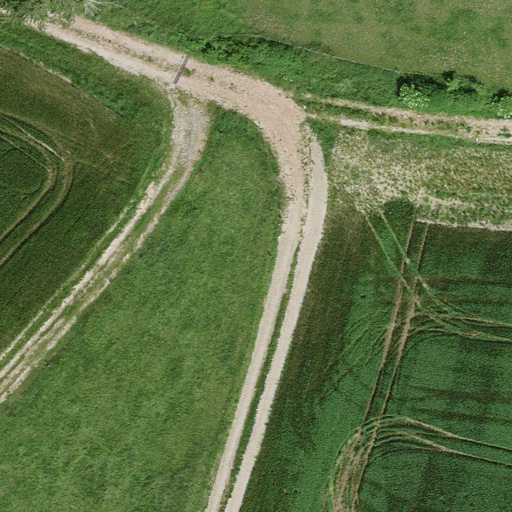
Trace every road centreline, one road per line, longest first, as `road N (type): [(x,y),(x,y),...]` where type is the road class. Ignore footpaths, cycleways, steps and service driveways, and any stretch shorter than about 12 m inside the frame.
road 1 (track): [(16,0),(158,61),(281,101),(407,125),(511,131)]
road 2 (track): [(0,389),(178,172),(186,147),(186,70)]
